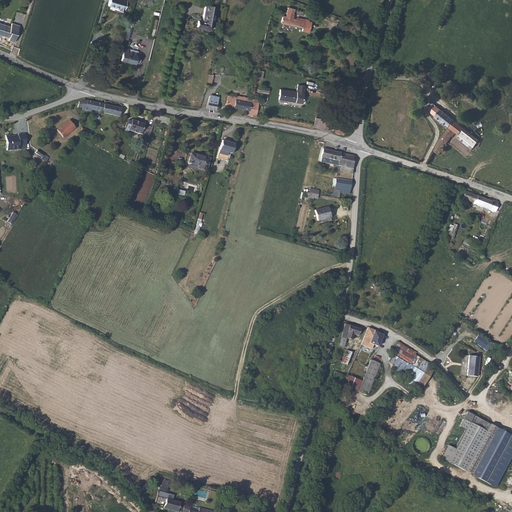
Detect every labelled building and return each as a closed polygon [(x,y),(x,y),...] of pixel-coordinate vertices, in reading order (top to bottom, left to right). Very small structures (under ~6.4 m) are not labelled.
[(122,14),(125,3),(117,0),(109,0),(107,7),(117,10),(117,12),(122,14)] [(196,21),(195,26),(204,29),(207,29),(209,27),(214,7),(204,5),(200,22),(196,21)] [(308,28),(315,28),(316,19),(313,19),(312,18),(309,17),(308,18),(303,17),(300,19),(296,19),(297,9),(290,9),(290,19),(287,19),(287,25),(296,26),(297,25),(308,26),(308,28)] [(11,27),(6,26),(3,38),(9,39),(9,42),(14,44),(19,26),(12,24),(11,27)] [(128,50),(122,49),(119,62),(134,65),(134,64),(138,65),(140,57),(137,56),(136,57),(126,55),(128,50)] [(434,85),(439,80),(430,73),(423,80),(431,87),(433,85),(434,85)] [(302,104),(304,86),(297,85),(295,92),(279,89),(277,100),(302,104)] [(208,101),(217,103),(218,95),(210,93),(209,96),(206,96),(205,99),(208,99),(208,101)] [(247,114),(256,115),(259,100),(236,95),(236,97),(227,95),(225,105),(231,107),(248,110),(247,114)] [(120,108),(104,104),(84,99),(79,101),(78,103),(77,107),(81,108),(81,110),(83,110),(82,114),(90,116),(91,110),(118,116),(120,108)] [(217,103),(208,101),(206,109),(215,111),(217,103)] [(456,133),(466,141),(472,134),(433,103),(428,109),(431,112),(430,113),(449,128),(437,145),(438,146),(434,152),(439,156),(444,148),(447,149),(448,147),(446,145),(452,137),(453,137),(456,133)] [(49,123),(56,130),(67,121),(61,113),(49,123)] [(329,131),(332,122),(315,118),(313,127),(329,131)] [(128,130),(144,135),(147,125),(131,120),(129,125),(128,130)] [(79,132),(80,133),(86,136),(89,131),(81,128),(79,132)] [(9,141),(9,149),(18,149),(18,145),(24,145),(24,133),(16,134),(17,136),(14,136),(15,137),(12,137),(12,135),(8,135),(8,134),(4,134),(4,141),(9,141)] [(472,134),(466,141),(473,147),(477,144),(479,140),(472,134)] [(230,153),(233,143),(219,140),(217,150),(215,158),(225,160),(227,152),(230,153)] [(333,164),(352,169),(353,162),(352,156),(321,148),(320,156),(321,157),(320,161),(333,164)] [(181,166),(204,172),(207,158),(183,152),(181,159),(183,159),(181,166)] [(352,169),(333,164),(332,169),(352,174),(352,169)] [(349,195),(350,181),(335,178),(335,182),(333,181),(332,184),(334,184),(334,187),(335,188),(339,189),(339,191),(338,193),(349,195)] [(471,193),(472,190),(466,188),(462,198),(460,197),(457,205),(460,206),(461,204),(467,206),(468,202),(474,203),(474,204),(495,212),(498,204),(471,193)] [(11,213),(15,215),(19,209),(21,205),(17,203),(11,213)] [(329,218),(327,207),(313,211),(315,220),(329,218)] [(197,233),(204,213),(200,212),(194,232),(197,233)] [(454,238),(458,225),(454,223),(453,225),(450,224),(447,233),(450,234),(449,237),(454,238)] [(344,324),(337,350),(343,351),(345,339),(350,340),(352,335),(357,336),(360,329),(344,324)] [(367,327),(360,345),(364,347),(367,348),(371,350),(373,345),(377,347),(383,334),(367,327)] [(487,351),(491,344),(478,334),(473,341),(487,351)] [(404,351),(407,347),(399,342),(396,347),(404,351)] [(398,359),(404,351),(396,347),(392,355),(394,356),(398,359)] [(417,353),(407,347),(404,351),(414,358),(417,353)] [(340,363),(345,365),(350,352),(345,350),(340,363)] [(414,358),(404,351),(398,359),(410,366),(414,358)] [(369,359),(353,353),(350,352),(345,365),(340,363),(337,371),(360,381),(361,377),(369,359)] [(423,373),(429,364),(417,353),(414,358),(410,366),(398,359),(394,364),(396,366),(393,370),(407,379),(405,382),(413,387),(423,373)] [(394,364),(398,359),(394,356),(390,362),(394,364)] [(477,378),(478,359),(460,357),(459,378),(466,379),(466,377),(477,378)] [(355,392),(356,392),(359,390),(370,386),(379,364),(369,359),(361,377),(360,381),(355,392)] [(435,368),(429,364),(423,373),(413,387),(421,392),(435,368)] [(360,381),(345,375),(342,382),(349,385),(347,389),(355,393),(355,392),(360,381)] [(359,390),(356,392),(366,395),(370,386),(359,390)] [(497,426),(466,410),(459,425),(465,428),(455,448),(447,444),(441,457),(471,473),(497,426)] [(511,435),(497,426),(471,473),(494,486),(511,451),(511,435)] [(163,494),(166,484),(161,483),(158,493),(163,494)] [(178,504),(178,502),(165,498),(165,496),(164,495),(163,495),(162,495),(161,496),(160,498),(158,497),(158,500),(159,500),(158,502),(163,504),(162,508),(175,511),(176,510),(178,504)] [(214,511),(183,503),(182,506),(181,511),(180,511),(214,511)]
